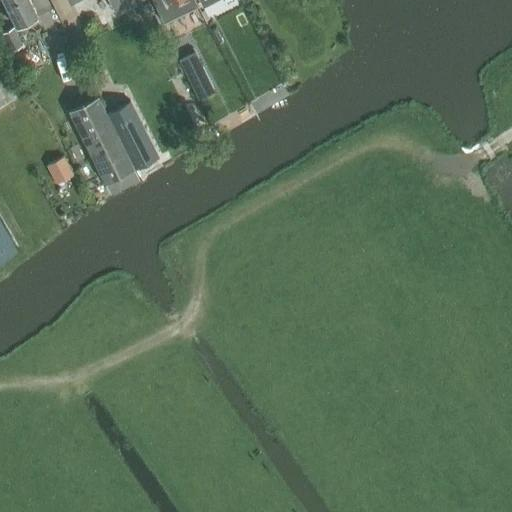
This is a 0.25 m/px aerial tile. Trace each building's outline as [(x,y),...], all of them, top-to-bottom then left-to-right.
[(28,0),(1,0),(16,26),(37,15),(28,0)] [(69,0),(71,2),(74,0),(112,0),(117,10),(136,0),(69,0)] [(153,0),(165,22),(199,5),(196,0),(153,0)] [(149,3),(138,8),(144,20),(155,14),(149,3)] [(23,45),(13,28),(2,34),(12,51),(23,45)] [(279,33),(264,39),(277,66),(292,59),(279,33)] [(196,52),(181,59),(200,98),(215,91),(196,52)] [(31,67),(21,73),(26,83),(33,79),(34,73),(31,67)] [(7,70),(0,73),(0,107),(21,96),(7,70)] [(143,176),(138,166),(110,111),(101,93),(72,108),(114,191),(143,176)] [(132,99),(110,111),(138,166),(161,154),(132,99)] [(65,156),(47,165),(57,184),(74,175),(65,156)] [(0,209),(0,258),(21,247),(0,209)]
